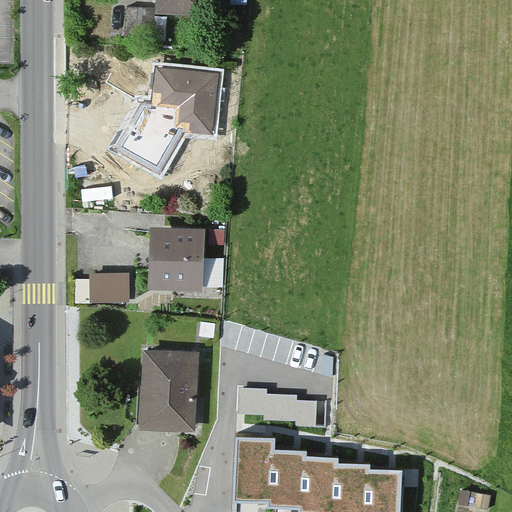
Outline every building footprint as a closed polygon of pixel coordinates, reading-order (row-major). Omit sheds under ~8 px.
[(207,0),(160,0),(160,13),(207,15),(207,0)] [(221,76),(158,70),(155,107),(152,128),(186,132),(215,134),(221,76)] [(152,128),(155,107),(141,106),(115,147),(162,176),(186,132),(152,128)] [(211,233),(154,233),(153,296),(211,297),(211,233)] [(200,354),(149,351),(145,429),(196,431),(200,354)] [(273,428),(236,427),(234,488),(270,490),(270,496),(303,497),(302,502),(333,503),(333,508),(365,509),(364,511),(398,511),(400,464),(367,463),(368,457),(335,456),(335,451),(304,450),(304,444),(272,443),(273,428)]
